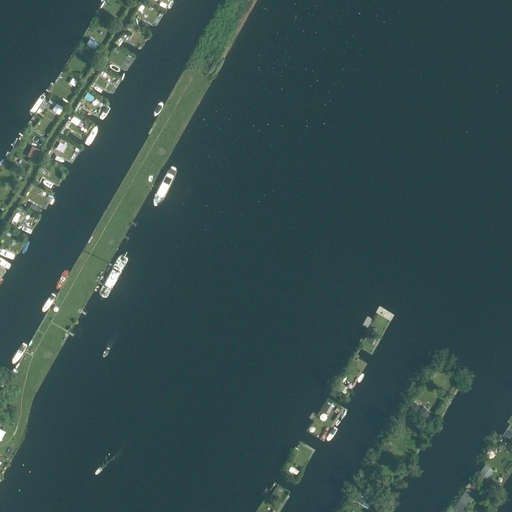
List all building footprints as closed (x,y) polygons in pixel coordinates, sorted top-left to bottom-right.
[(368,332),(364,340),(370,343),(374,336),(368,332)] [(340,385),(337,389),(346,394),(348,390),(340,385)] [(329,400),(323,409),(330,414),(336,404),(329,400)] [(415,402),(411,407),(416,412),(420,408),(415,402)] [(423,407),(418,412),(423,418),(428,413),(423,407)] [(511,424),(510,424),(502,436),(505,438),(506,436),(509,438),(511,434),(511,424)] [(291,464),(285,473),(295,479),(300,469),(291,464)] [(485,464),(478,474),(487,481),(494,471),(485,464)] [(361,486),(355,496),(370,504),(376,494),(361,486)] [(276,488),(272,494),(278,498),(282,492),(276,488)] [(466,488),(450,511),(463,511),(476,494),(466,488)]
